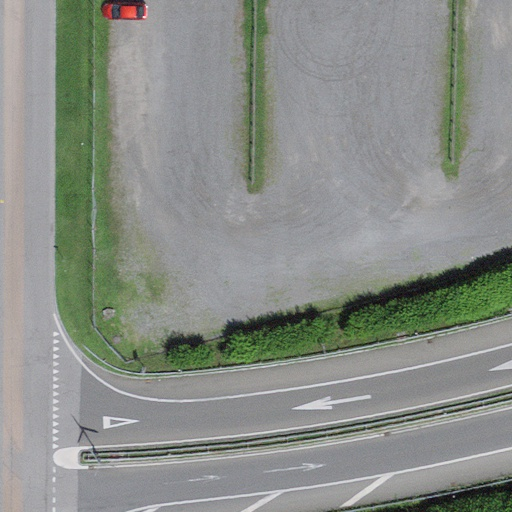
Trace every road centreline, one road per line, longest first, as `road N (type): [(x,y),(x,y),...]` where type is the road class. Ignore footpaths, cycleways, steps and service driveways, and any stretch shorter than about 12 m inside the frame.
road 1 (trunk): [(511,362),(339,401),(165,419),(85,420),(12,392)]
road 2 (trunk): [(12,511),(335,467),(511,432)]
road 3 (tertiary): [(12,392),(10,0)]
road 4 (tertiary): [(12,511),(12,392)]
